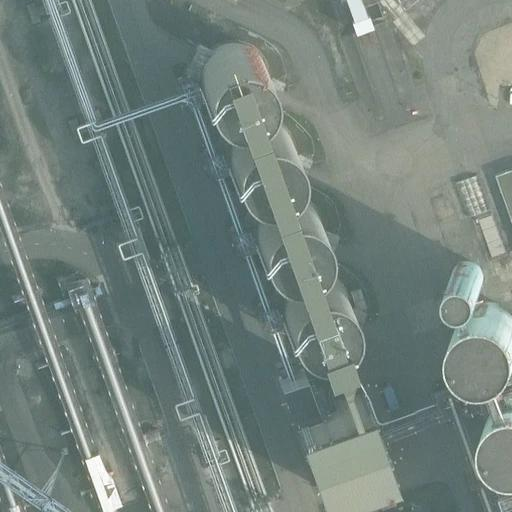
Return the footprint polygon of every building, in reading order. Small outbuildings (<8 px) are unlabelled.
[(204,30),(198,35),(192,43),(188,54),(188,66),(192,76),(197,83),(203,89),(212,93),(218,94),(228,94),(236,92),(243,89),(249,84),(254,77),(258,66),(259,57),(257,46),(251,37),(242,29),(236,26),(226,24),(217,24),(209,27),(204,30)] [(231,112),(225,117),(219,126),(216,136),(216,148),(219,158),(224,165),(230,171),(239,175),(245,177),(255,177),(264,174),(271,171),(277,166),(282,159),(286,149),(286,140),(284,129),(278,119),(269,112),(263,108),(253,106),(245,107),(236,109),(231,112)] [(511,168),(495,174),(511,222),(511,168)] [(257,187),(252,192),(245,200),(242,211),(242,223),(246,233),(250,240),(257,246),(265,250),(272,251),(282,251),(290,249),(297,246),(303,241),(308,234),(312,223),(313,214),(310,203),(304,194),(296,186),(289,183),(280,181),(271,181),(263,184),(257,187)] [(289,267),(284,272),(277,280),(274,291),(274,303),(278,313),(282,320),(289,326),(297,330),(304,331),(314,331),(322,329),(329,325),(335,320),(340,314),(344,303),(345,294),(342,283),(336,274),(328,266),(321,263),(312,261),(303,261),(295,264),(289,267)] [(467,263),(463,263),(458,265),(454,268),(451,272),(450,276),(450,281),(452,285),(455,288),(458,290),(461,292),(466,292),(470,291),(474,289),(476,286),(478,283),(479,278),(478,273),(475,268),(470,264),(467,263)] [(499,307),(490,304),(474,306),(460,315),(454,330),(455,346),(465,361),(478,368),(498,367),(511,357),(511,353),(511,319),(507,312),(499,307)] [(511,395),(510,395),(495,404),(486,421),(487,437),(496,452),(509,458),(511,458),(511,395)] [(293,425),(317,495),(387,472),(363,401),(293,425)]
